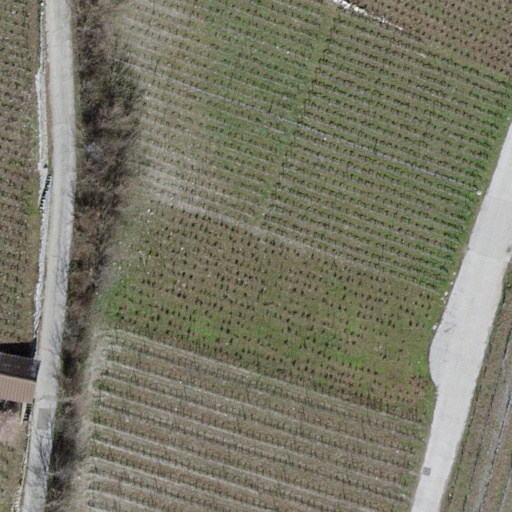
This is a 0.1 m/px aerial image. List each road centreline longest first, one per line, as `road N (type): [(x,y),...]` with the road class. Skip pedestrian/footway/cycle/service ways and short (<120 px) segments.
road 1 (unclassified): [(56,511),(78,211),(70,0)]
road 2 (unclassified): [(427,511),(511,158)]
